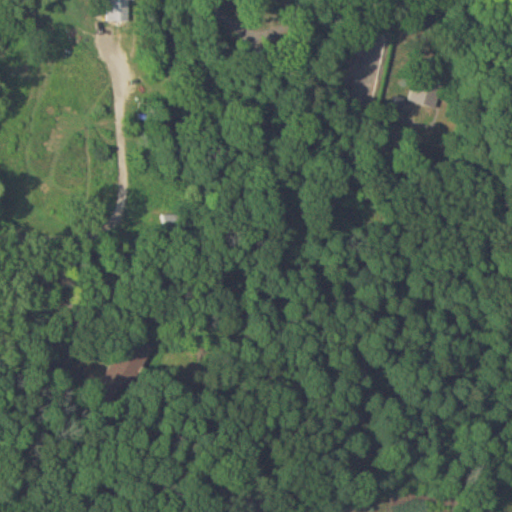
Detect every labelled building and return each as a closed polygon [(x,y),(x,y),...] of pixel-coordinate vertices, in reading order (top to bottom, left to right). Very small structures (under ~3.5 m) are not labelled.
[(109,0),(109,21),(134,21),(134,0),(109,0)] [(248,77),(273,71),(268,49),(243,56),(248,77)] [(410,102),(438,109),(445,81),(417,74),(410,102)] [(163,231),(183,231),(183,215),(163,215),(163,231)] [(118,352),(100,385),(115,394),(122,381),(126,384),(147,347),(131,338),(122,355),(118,352)]
